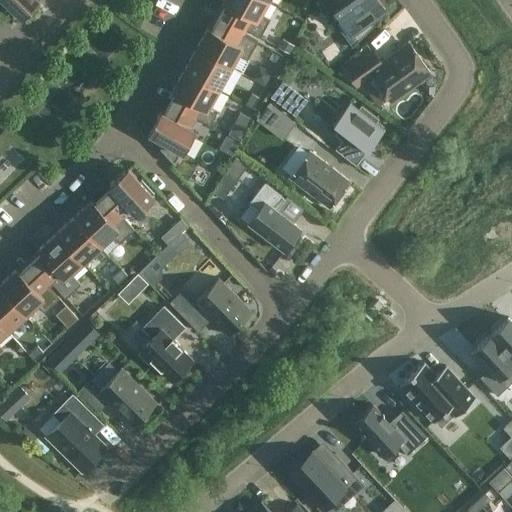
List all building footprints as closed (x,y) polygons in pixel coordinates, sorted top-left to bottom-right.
[(4,11),(3,10),(8,4),(21,17),(37,0),(0,0),(0,8),(3,12),(4,11)] [(260,13),(267,0),(221,0),(221,1),(226,4),(220,14),(259,36),(269,18),(260,13)] [(368,20),(384,8),(378,0),(318,0),(333,21),(340,16),(356,39),(350,45),(351,46),(372,26),(371,25),(368,20)] [(195,47),(230,67),(237,53),(246,58),(257,40),(218,18),(212,29),(207,26),(195,47)] [(429,70),(409,43),(381,62),(373,50),(345,70),(356,85),(371,74),(389,99),(429,70)] [(218,88),(230,67),(195,47),(183,68),(218,88)] [(171,103),(195,117),(209,124),(216,113),(207,108),(218,88),(183,68),(171,90),(176,93),(171,103)] [(295,114),(307,99),(281,79),(270,95),(295,114)] [(252,107),(258,96),(251,92),(245,103),(252,107)] [(294,121),(268,101),(256,118),(282,137),(294,121)] [(367,149),(384,127),(375,121),(378,117),(360,103),(357,107),(349,101),(332,122),(339,127),(334,133),(356,150),(361,144),(367,149)] [(190,126),(195,117),(171,103),(165,113),(160,110),(147,132),(163,140),(160,146),(158,145),(158,146),(174,163),(174,162),(173,161),(180,150),(182,151),(195,129),(190,126)] [(324,161),(309,149),(289,175),(328,206),(348,180),(334,168),(324,160),(324,161)] [(103,195),(123,216),(131,209),(135,213),(154,196),(151,193),(153,192),(140,178),(139,179),(127,166),(108,183),(112,188),(103,195)] [(285,197),(264,181),(248,201),(258,209),(248,222),(283,250),(300,227),(276,208),(285,197)] [(134,228),(123,216),(103,195),(95,203),(91,199),(73,215),(100,245),(111,234),(118,242),(134,228)] [(82,261),(100,245),(73,215),(55,232),(82,261)] [(64,278),(82,261),(55,232),(37,248),(41,253),(32,261),(51,282),(60,274),(64,278)] [(0,282),(0,286),(25,314),(36,303),(43,311),(59,297),(29,264),(20,272),(16,267),(0,282)] [(117,282),(126,273),(120,267),(111,276),(117,282)] [(195,299),(183,286),(168,301),(198,330),(211,317),(227,334),(251,310),(217,276),(195,299)] [(0,322),(7,330),(25,314),(0,286),(0,322)] [(184,326),(163,305),(142,326),(151,335),(139,348),(140,349),(138,352),(148,362),(150,359),(171,379),(191,358),(180,346),(181,345),(173,337),(184,326)] [(511,320),(508,316),(489,332),(511,356),(511,320)] [(511,356),(489,332),(471,349),(488,367),(479,375),(496,394),(505,386),(511,379),(511,356)] [(28,353),(33,359),(42,350),(37,344),(28,353)] [(423,361),(399,383),(433,420),(434,418),(440,425),(453,412),(454,414),(475,396),(445,364),(435,374),(423,361)] [(131,424),(154,401),(121,367),(97,391),(131,424)] [(81,469),(105,445),(92,433),(102,423),(72,393),(53,412),(60,419),(46,434),(81,469)] [(372,403),(353,421),(361,430),(358,433),(361,436),(364,433),(384,456),(398,443),(407,453),(426,435),(402,409),(389,421),(372,403)] [(301,459),(288,471),(322,508),(344,486),(352,494),(363,483),(333,451),(323,461),(315,452),(304,462),(301,459)] [(485,491),(476,500),(481,505),(490,497),(485,491)] [(271,511),(259,499),(245,511),(271,511)] [(476,500),(467,508),(470,511),(474,511),(481,505),(476,500)] [(304,511),(296,503),(285,511),(304,511)]
